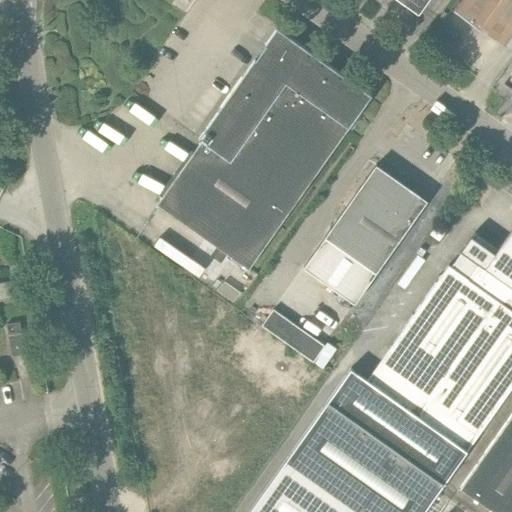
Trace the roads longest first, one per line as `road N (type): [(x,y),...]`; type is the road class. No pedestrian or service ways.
road 1 (residential): [(109,511),(17,0)]
road 2 (residential): [(511,147),(305,0)]
